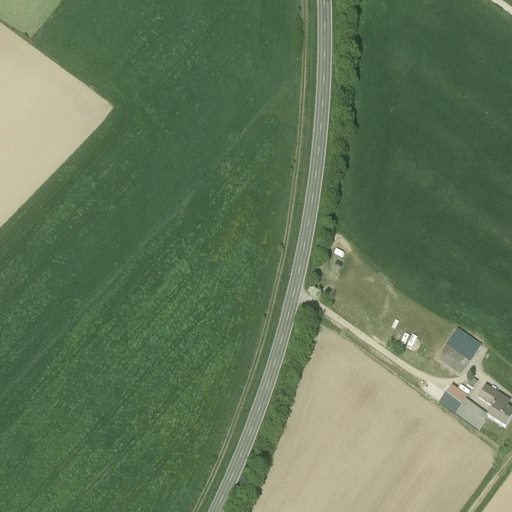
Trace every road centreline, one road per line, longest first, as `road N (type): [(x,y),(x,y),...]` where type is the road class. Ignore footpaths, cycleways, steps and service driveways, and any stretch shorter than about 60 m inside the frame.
road 1 (track): [(303,0),(303,88),(276,286),(237,413),(193,511)]
road 2 (secondary): [(321,0),(322,99),(308,234),(275,370),(215,511)]
road 3 (track): [(0,28),(114,111),(0,226)]
